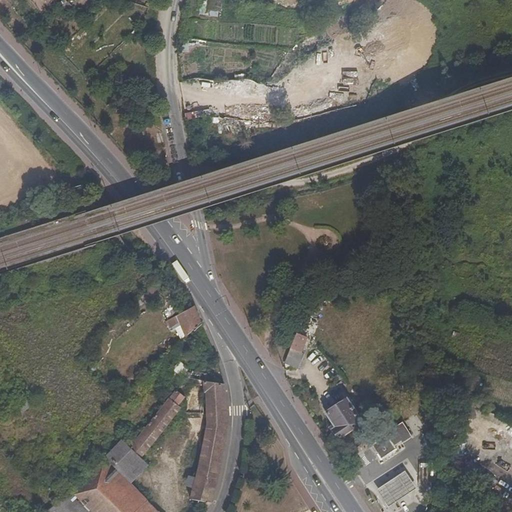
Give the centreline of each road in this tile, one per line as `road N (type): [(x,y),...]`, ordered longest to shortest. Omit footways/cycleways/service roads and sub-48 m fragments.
road 1 (secondary): [(0,48),(157,226),(212,305)]
road 2 (residential): [(212,305),(171,95),(166,36),(177,0)]
road 3 (residential): [(219,316),(237,411),(219,511)]
road 4 (secondary): [(354,511),(273,398)]
road 5 (secondary): [(273,398),(338,511)]
